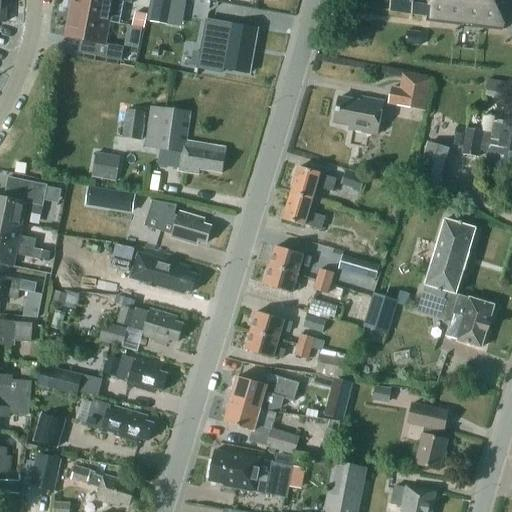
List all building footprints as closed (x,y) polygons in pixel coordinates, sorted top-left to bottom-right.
[(131,4),(132,0),(71,0),(69,15),(108,23),(119,25),(123,3),(131,4)] [(169,0),(153,0),(150,21),(166,24),(169,0)] [(502,30),(505,0),(390,0),(389,12),(412,14),(426,16),(425,21),(502,30)] [(104,44),(108,23),(69,15),(65,37),(83,41),(81,54),(120,62),(123,48),(104,44)] [(254,48),(257,30),(206,20),(197,69),(222,73),(223,69),(249,74),(253,55),(254,48)] [(405,33),(405,45),(421,46),(421,34),(405,33)] [(403,74),(400,88),(391,87),(387,105),(423,112),(430,79),(403,74)] [(511,104),(511,92),(502,95),(506,107),(511,104)] [(339,98),(334,124),(350,127),(349,131),(376,136),(383,102),(360,98),(359,102),(339,98)] [(222,174),(226,149),(185,143),(190,113),(151,107),(146,148),(181,153),(178,172),(199,175),(199,170),(222,174)] [(122,138),(140,141),(144,113),(126,110),(122,138)] [(511,124),(494,121),(492,133),(466,129),(462,155),(478,158),(479,152),(488,153),(487,161),(511,165),(511,124)] [(415,189),(435,195),(448,149),(427,143),(415,189)] [(119,165),(94,160),(91,177),(116,182),(119,165)] [(388,167),(385,162),(379,161),(374,164),(373,170),(377,175),(382,176),(387,173),(388,167)] [(15,173),(25,175),(26,165),(16,163),(15,173)] [(299,167),(291,193),(312,200),(315,187),(332,192),(336,180),(319,175),(319,174),(299,167)] [(341,184),(360,190),(364,178),(345,172),(341,184)] [(0,197),(0,220),(21,225),(24,213),(41,216),(47,186),(8,178),(4,198),(0,197)] [(111,190),(108,209),(132,213),(136,195),(111,190)] [(312,200),(291,193),(283,220),(304,226),(304,225),(321,230),(325,218),(308,213),(312,200)] [(400,207),(412,211),(416,198),(404,195),(400,207)] [(203,225),(204,220),(179,213),(177,217),(174,216),(177,206),(152,202),(144,228),(172,236),(171,239),(197,246),(198,242),(205,244),(211,227),(203,225)] [(0,220),(0,242),(34,249),(36,240),(19,236),(21,225),(0,220)] [(468,254),(475,230),(444,221),(421,298),(442,304),(437,319),(450,323),(446,337),(456,341),(481,348),(493,306),(469,299),(455,295),(462,271),(463,271),(468,254)] [(325,244),(345,250),(349,238),(328,232),(325,244)] [(93,266),(96,244),(59,239),(53,278),(85,286),(88,265),(93,266)] [(0,242),(0,264),(7,266),(13,268),(15,255),(32,259),(34,249),(0,242)] [(275,247),(270,266),(297,275),(300,266),(309,268),(312,258),(275,247)] [(32,259),(48,262),(50,253),(34,250),(32,259)] [(338,269),(373,279),(377,266),(342,256),(338,269)] [(151,260),(150,262),(136,258),(131,275),(145,279),(145,280),(158,284),(157,287),(182,294),(183,290),(191,292),(196,276),(188,273),(190,269),(164,261),(164,264),(151,260)] [(0,286),(19,290),(21,281),(4,278),(7,266),(0,264),(0,286)] [(297,275),(270,266),(264,286),(292,294),(297,275)] [(320,270),(317,280),(330,284),(333,274),(320,270)] [(330,284),(317,280),(314,290),(327,294),(330,284)] [(19,290),(0,286),(0,299),(1,296),(17,300),(19,290)] [(28,293),(26,303),(40,306),(42,296),(36,295),(28,293)] [(51,304),(63,308),(67,296),(63,295),(54,293),(51,304)] [(397,302),(376,295),(365,327),(387,334),(397,302)] [(132,309),(134,302),(116,296),(114,304),(121,306),(132,309)] [(313,299),(309,312),(334,319),(334,318),(339,319),(342,309),(338,308),(338,307),(313,299)] [(175,322),(176,317),(149,310),(149,312),(135,308),(134,310),(132,309),(121,306),(116,323),(143,331),(141,337),(168,344),(169,340),(177,343),(183,325),(175,322)] [(256,312),(250,332),(278,340),(284,321),(256,312)] [(303,330),(322,337),(327,321),(308,315),(303,330)] [(0,345),(13,346),(13,342),(31,343),(32,324),(0,321),(0,345)] [(104,324),(99,340),(122,347),(127,330),(104,324)] [(278,340),(250,332),(245,351),(272,359),(278,340)] [(301,335),(297,345),(311,349),(314,339),(301,335)] [(57,346),(45,343),(42,357),(54,359),(57,346)] [(311,349),(297,345),(294,356),(308,360),(311,349)] [(315,372),(349,379),(353,362),(319,355),(315,372)] [(102,374),(117,378),(122,360),(107,356),(102,374)] [(123,356),(122,360),(117,378),(129,382),(128,386),(153,393),(154,389),(162,392),(167,375),(159,372),(161,368),(123,356)] [(72,394),(76,395),(81,376),(42,366),(37,385),(57,390),(72,394)] [(0,396),(30,399),(31,382),(11,381),(11,376),(0,375),(0,396)] [(237,377),(230,400),(260,409),(261,407),(271,410),(280,407),(282,398),(293,401),(298,384),(268,375),(265,385),(237,377)] [(375,386),(372,402),(389,405),(392,389),(375,386)] [(56,396),(70,400),(72,394),(57,390),(56,396)] [(0,417),(8,418),(9,414),(29,415),(30,399),(0,396),(0,417)] [(260,409),(230,400),(223,423),(251,432),(248,442),(294,455),(299,438),(255,425),(260,409)] [(346,405),(329,400),(325,415),(342,420),(346,405)] [(113,435),(139,443),(140,439),(148,442),(153,425),(145,422),(147,418),(93,401),(86,425),(102,430),(101,432),(107,433),(109,429),(115,431),(113,435)] [(424,428),(422,436),(415,464),(439,470),(447,441),(438,439),(439,431),(443,432),(447,412),(411,404),(407,424),(424,428)] [(33,441),(56,448),(65,421),(42,414),(33,441)] [(0,473),(10,474),(11,457),(6,457),(6,448),(0,447),(0,473)] [(332,461),(334,455),(319,450),(317,456),(332,461)] [(254,492),(287,499),(293,467),(274,463),(260,460),(214,451),(208,482),(220,485),(220,487),(254,493),(254,492)] [(293,467),(295,457),(276,454),(274,463),(293,467)] [(29,486),(53,491),(60,460),(36,455),(29,486)] [(324,511),(357,511),(366,470),(334,463),(324,511)] [(129,506),(134,489),(125,486),(126,483),(104,476),(103,478),(94,475),(94,473),(75,467),(70,480),(100,488),(96,500),(119,507),(120,503),(129,506)] [(19,482),(9,482),(8,494),(18,494),(19,482)] [(401,511),(430,511),(435,493),(406,488),(406,489),(394,487),(391,504),(402,507),(401,511)]
